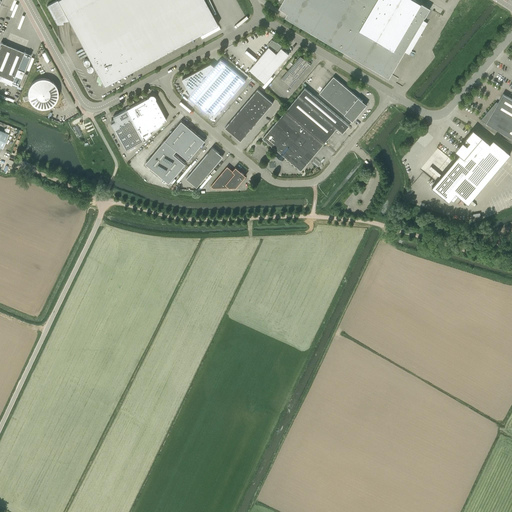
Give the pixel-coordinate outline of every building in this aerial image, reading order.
[(220,29),(204,0),(56,0),(47,5),(57,24),(63,23),(63,21),(68,20),(104,86),(199,34),(201,39),(220,29)] [(283,0),(281,4),(278,8),(287,13),(285,17),(344,52),(389,78),(391,74),(405,51),(430,8),(416,0),(283,0)] [(264,83),(289,54),(281,48),(282,46),(271,40),(267,45),(268,47),(249,70),(264,83)] [(1,42),(0,43),(0,81),(11,85),(12,83),(18,85),(31,54),(1,42)] [(281,79),(291,88),(311,65),(306,61),(306,60),(300,56),(287,71),(281,79)] [(213,118),(246,80),(223,61),(221,59),(216,64),(214,66),(211,63),(188,75),(182,79),(191,94),(188,97),(197,104),(213,118)] [(352,121),(367,104),(333,76),(319,93),(352,121)] [(57,100),(58,97),(58,94),(58,91),(58,89),(56,86),(56,85),(55,84),(54,83),(53,82),(51,81),(50,80),(49,79),(47,79),(45,78),(42,78),(41,78),(40,78),(38,79),(36,79),(35,80),(32,82),(31,83),(30,85),(29,86),(28,88),(28,90),(27,92),(27,95),(28,97),(28,99),(29,100),(30,102),(31,103),(32,105),(33,106),(34,107),(36,107),(38,108),(40,109),(42,109),(44,109),(46,109),(48,108),(50,107),(53,105),(55,103),(57,100)] [(305,88),(262,137),(264,139),(264,140),(265,140),(268,142),(268,143),(269,143),(271,145),(272,146),(273,146),(275,148),(275,150),(277,149),(278,151),(275,155),(282,160),(285,157),(287,158),(287,159),(288,159),(290,161),(291,163),(292,162),(294,164),(294,166),(296,166),(298,168),(298,169),(300,169),(301,170),(312,156),(324,143),(336,128),(343,133),(349,125),(305,88)] [(225,127),(233,134),(240,141),(273,103),(257,89),(225,127)] [(511,138),(511,98),(503,93),(497,102),(496,101),(480,120),(511,138)] [(115,121),(110,123),(125,150),(143,140),(162,123),(162,122),(166,119),(155,99),(155,98),(155,97),(155,96),(153,97),(151,96),(150,95),(149,95),(148,96),(148,97),(112,117),(115,121)] [(185,164),(173,154),(177,150),(193,130),(181,121),(146,163),(169,183),(185,164)] [(0,147),(2,148),(8,133),(0,129),(0,147)] [(468,203),(510,153),(493,139),(490,143),(473,129),(455,150),(460,153),(453,161),(436,182),(432,186),(449,201),(456,192),(468,203)] [(204,140),(193,130),(177,150),(188,159),(199,147),(204,140)] [(202,159),(186,178),(197,187),(212,168),(223,156),(216,151),(216,150),(212,147),(202,159)] [(210,185),(213,188),(229,187),(236,187),(244,178),(244,174),(235,167),(232,170),(227,166),(210,185)]
